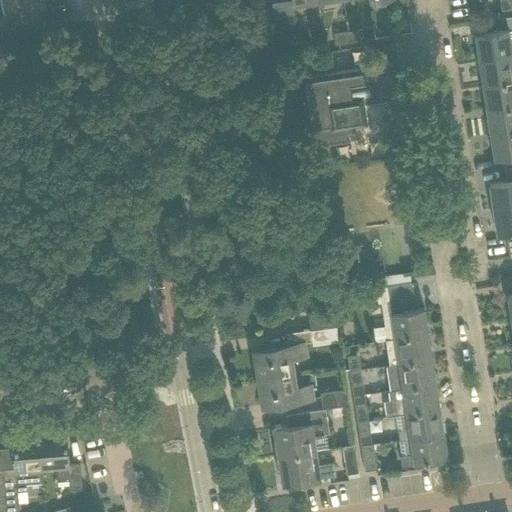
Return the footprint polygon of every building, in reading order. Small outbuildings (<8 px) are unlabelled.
[(45,6),(43,0),(1,0),(7,27),(41,19),(39,8),(45,6)] [(318,1),(317,0),(270,0),(274,18),(288,16),(287,6),(318,1)] [(511,39),(511,15),(481,20),(482,32),(474,34),(478,59),(511,53),(511,52),(510,40),(511,39)] [(379,26),(373,27),(374,38),(385,36),(384,30),(379,26)] [(362,29),(348,31),(349,42),(364,40),(362,29)] [(349,42),(348,31),(333,33),(334,44),(349,42)] [(511,79),(511,53),(478,59),(482,84),(511,79)] [(364,104),(397,99),(392,63),(364,67),(364,68),(299,78),(310,147),(349,141),(347,129),(367,126),(364,104)] [(511,79),(482,84),(486,109),(511,104),(511,79)] [(511,130),(511,104),(486,109),(489,134),(511,130)] [(511,168),(511,130),(489,134),(493,159),(502,158),(504,170),(511,168)] [(311,150),(303,152),(306,171),(314,170),(311,150)] [(511,168),(504,170),(505,181),(489,184),(493,210),(511,206),(511,168)] [(511,244),(511,206),(493,210),(497,235),(505,234),(507,246),(511,244)] [(411,282),(391,285),(386,286),(394,338),(428,333),(424,308),(415,309),(411,282)] [(308,312),(310,329),(313,345),(336,341),(331,309),(308,312)] [(428,333),(394,338),(385,340),(389,365),(432,358),(428,333)] [(306,355),(304,346),(304,342),(254,350),(258,378),(292,372),(290,358),(306,355)] [(347,356),(349,371),(360,369),(357,355),(347,356)] [(436,383),(432,358),(389,365),(386,366),(390,390),(402,388),(436,383)] [(362,383),(360,369),(349,371),(351,385),(362,383)] [(294,387),(292,372),(258,378),(262,405),(312,398),(310,385),(294,387)] [(439,408),(436,383),(402,388),(390,390),(388,390),(389,399),(384,400),(386,416),(395,415),(406,413),(439,408)] [(322,408),(348,404),(346,389),(320,392),(322,408)] [(367,419),(365,405),(354,407),(357,421),(367,419)] [(325,408),(315,409),(295,412),(297,424),(274,428),(279,455),(315,450),(312,435),(323,433),(322,424),(327,423),(325,408)] [(443,433),(439,408),(406,413),(395,415),(399,440),(409,439),(409,438),(443,433)] [(370,434),(367,419),(357,421),(359,435),(370,434)] [(65,432),(38,434),(41,467),(55,466),(56,481),(69,480),(70,489),(82,488),(79,463),(67,464),(65,432)] [(447,459),(443,433),(409,438),(409,439),(399,440),(401,456),(400,456),(401,466),(447,459)] [(41,467),(38,434),(12,436),(15,467),(3,468),(5,494),(17,493),(17,491),(26,490),(26,484),(43,482),(41,467)] [(358,472),(355,452),(353,444),(342,445),(346,473),(358,472)] [(377,469),(374,449),(374,444),(360,446),(364,470),(377,469)] [(335,475),(333,462),(317,464),(315,450),(279,455),(283,483),(335,475)] [(19,511),(17,493),(5,494),(6,511),(19,511)]
